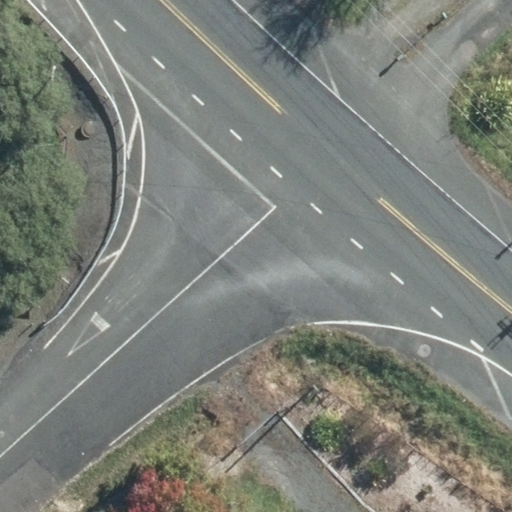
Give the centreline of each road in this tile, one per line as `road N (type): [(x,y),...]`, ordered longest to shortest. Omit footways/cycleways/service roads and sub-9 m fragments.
road 1 (unclassified): [(300,122),(0,427)]
road 2 (secondary): [(511,302),(300,122)]
road 3 (secondary): [(300,122),(185,0)]
